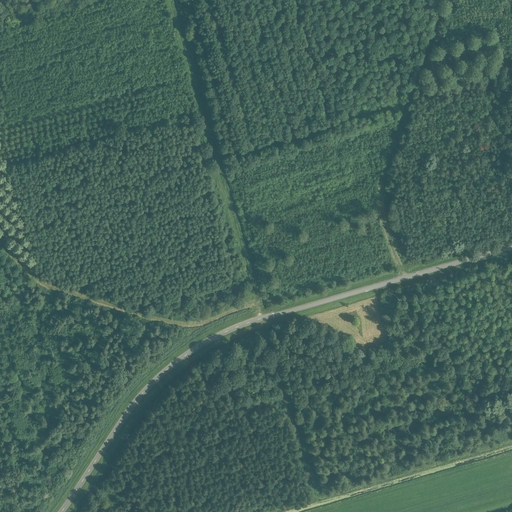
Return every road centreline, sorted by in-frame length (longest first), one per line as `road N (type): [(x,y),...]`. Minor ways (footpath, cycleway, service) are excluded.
road 1 (unclassified): [(61,511),(138,399),(217,335),(511,247)]
road 2 (track): [(169,0),(314,497)]
road 3 (track): [(439,0),(381,183),(403,278)]
